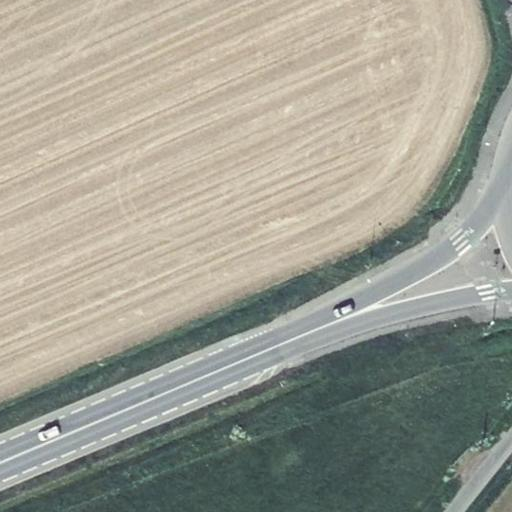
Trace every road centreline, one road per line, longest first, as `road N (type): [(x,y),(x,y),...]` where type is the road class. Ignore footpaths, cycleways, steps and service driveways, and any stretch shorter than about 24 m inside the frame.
road 1 (secondary): [(294,338),(0,462)]
road 2 (secondary): [(511,170),(466,238),(294,338)]
road 3 (secondary): [(294,338),(511,291)]
